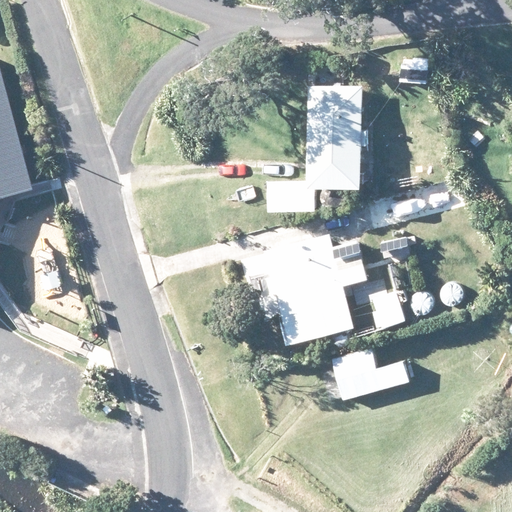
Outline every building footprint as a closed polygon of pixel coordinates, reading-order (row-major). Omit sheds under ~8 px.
[(403,83),(431,84),(432,57),(404,57),(403,83)] [(0,201),(33,192),(0,72),(0,201)] [(313,82),(313,182),(366,182),(365,83),(313,82)] [(310,183),(304,183),(304,179),(263,180),(262,209),(310,209),(310,183)] [(357,326),(333,232),(267,250),(291,343),(357,326)] [(403,300),(380,308),(386,324),(409,317),(403,300)] [(345,401),(411,382),(404,359),(380,366),(374,347),(334,359),(345,401)] [(88,501),(98,506),(106,491),(95,486),(88,501)]
